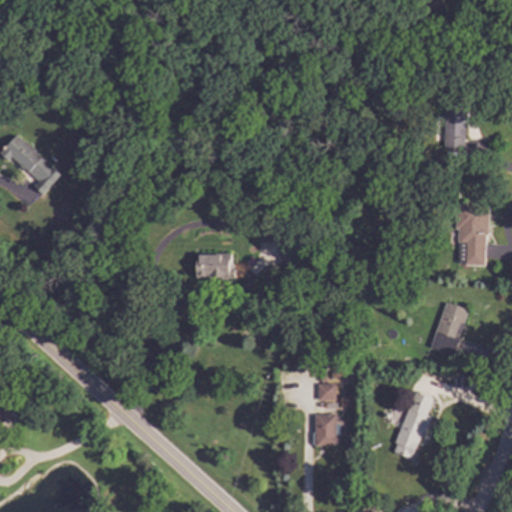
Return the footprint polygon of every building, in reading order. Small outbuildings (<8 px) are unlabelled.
[(445,0),(445,2),(446,2),(445,14),(435,13),(428,18),(418,4),(422,0),(445,0)] [(390,37),(389,51),(378,50),(379,36),(390,37)] [(471,106),(470,127),(468,127),(467,147),(447,146),(449,105),(471,106)] [(28,143),(30,142),(41,152),(40,153),(62,174),(44,193),(36,185),(41,180),(28,168),(27,170),(22,166),(23,164),(15,156),(11,160),(2,152),(19,135),(28,143)] [(491,234),(488,234),(488,265),(468,265),(468,263),(461,263),(461,242),(460,242),(460,228),(458,228),(458,203),(492,204),(491,234)] [(300,261),(284,262),(282,240),(299,239),(300,261)] [(234,265),(232,265),(232,277),(230,277),(230,279),(224,279),(224,277),(218,277),(218,281),(210,281),(210,277),(199,277),(199,253),(234,253),(234,265)] [(385,262),(385,270),(375,270),(375,261),(385,262)] [(472,310),(456,354),(433,346),(449,301),(472,310)] [(344,373),(335,377),(332,370),(341,367),(344,373)] [(329,381),(319,381),(319,371),(328,370),(329,381)] [(338,400),(320,400),(320,384),(338,383),(338,400)] [(435,398),(429,415),(435,417),(427,436),(424,435),(414,459),(396,452),(400,443),(397,442),(417,391),(435,398)] [(354,399),(354,402),(350,405),(345,405),(342,403),(342,397),(346,394),(350,394),(354,399)] [(0,395),(12,407),(10,409),(14,413),(4,423),(10,429),(1,438),(0,436),(0,395)] [(339,420),(343,420),(343,423),(342,423),(342,436),(339,436),(339,446),(317,446),(317,444),(315,444),(315,432),(317,432),(317,414),(339,414),(339,420)]
